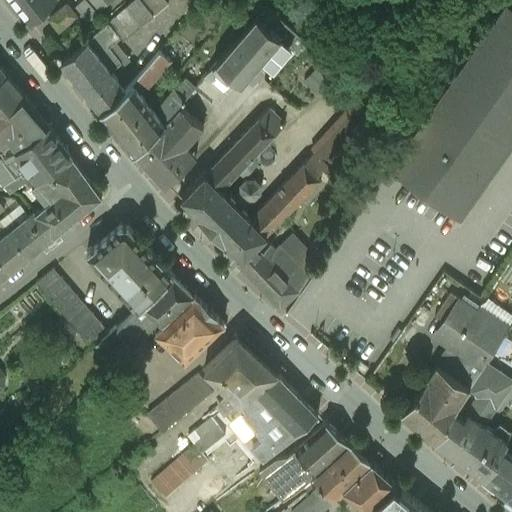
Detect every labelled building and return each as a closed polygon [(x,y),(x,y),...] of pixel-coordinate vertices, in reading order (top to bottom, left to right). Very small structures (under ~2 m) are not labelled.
[(19,0),(31,12),(42,0),(19,0)] [(68,0),(64,0),(51,11),(59,21),(75,8),(68,0)] [(96,6),(91,0),(75,0),(85,14),(96,6)] [(137,0),(131,0),(89,34),(111,62),(117,57),(119,59),(134,47),(124,34),(149,14),(138,1),(137,0)] [(139,0),(138,1),(149,14),(151,17),(165,5),(166,6),(172,0),(139,0)] [(308,35),(268,0),(263,0),(256,8),(281,29),(281,30),(298,45),(308,35)] [(511,0),(501,0),(398,145),(468,195),(504,144),(511,133),(511,0)] [(256,8),(216,54),(241,76),(281,30),(281,29),(256,8)] [(89,34),(87,31),(61,53),(101,103),(126,81),(111,62),(89,34)] [(126,81),(101,103),(117,123),(148,95),(140,84),(148,77),(171,52),(160,42),(132,74),(133,75),(126,81)] [(316,62),(305,73),(316,84),(327,73),(316,62)] [(8,67),(0,72),(0,134),(8,129),(17,140),(17,141),(18,141),(49,116),(49,115),(9,67),(8,68),(8,67)] [(148,95),(117,123),(134,144),(170,109),(180,98),(184,92),(175,80),(161,97),(163,100),(157,106),(148,95)] [(170,109),(134,144),(165,177),(196,147),(186,137),(190,133),(204,118),(180,98),(170,109)] [(269,98),(206,163),(222,179),(239,161),(243,165),(246,164),(256,153),(251,149),(285,114),(269,98)] [(49,116),(18,141),(27,151),(59,129),(49,116)] [(27,151),(32,158),(40,170),(72,147),(59,129),(27,151)] [(222,179),(206,163),(182,187),(242,246),(243,247),(257,234),(320,169),(318,166),(327,155),(321,150),(326,144),(318,136),(250,207),(244,201),(247,198),(243,194),(249,188),(254,188),(260,182),(260,174),(254,168),(246,168),(240,174),(240,180),(237,177),(234,180),(237,183),(235,185),(231,181),(227,185),(222,179)] [(15,147),(6,153),(3,149),(0,150),(0,170),(23,154),(19,148),(15,147)] [(47,194),(87,166),(72,147),(40,170),(32,175),(32,176),(47,194)] [(32,158),(5,177),(9,184),(25,173),(29,178),(32,176),(32,175),(40,170),(32,158)] [(87,166),(47,194),(36,203),(35,202),(29,206),(37,215),(49,230),(55,226),(55,225),(102,187),(87,166)] [(18,215),(39,239),(45,234),(33,219),(37,215),(29,206),(18,215)] [(39,239),(18,215),(10,222),(30,247),(39,239)] [(129,216),(121,216),(87,243),(109,266),(105,270),(115,280),(118,276),(138,297),(172,263),(173,263),(129,216)] [(30,247),(10,222),(0,229),(0,248),(11,262),(30,247)] [(286,241),(275,250),(264,239),(262,239),(257,234),(243,247),(243,248),(242,246),(237,251),(281,296),(299,278),(309,266),(286,241)] [(0,270),(11,262),(0,248),(0,270)] [(109,321),(54,259),(37,274),(92,336),(95,333),(96,334),(109,321)] [(138,298),(118,317),(126,325),(133,333),(158,308),(163,313),(194,285),(172,263),(138,297),(138,298)] [(450,279),(435,302),(444,309),(458,289),(460,286),(450,279)] [(163,313),(155,321),(167,332),(165,334),(164,333),(163,333),(162,333),(159,336),(167,344),(173,338),(185,349),(224,312),(194,284),(194,285),(163,313)] [(504,321),(458,289),(444,309),(438,319),(452,329),(453,329),(485,350),(504,321)] [(118,317),(117,315),(109,321),(96,334),(105,343),(126,325),(118,317)] [(223,375),(258,343),(250,335),(238,325),(204,358),(223,375)] [(485,350),(453,329),(436,352),(470,374),(485,350)] [(258,343),(223,375),(229,380),(219,391),(228,402),(244,388),(277,361),(268,353),(268,352),(258,343)] [(436,352),(418,381),(402,400),(436,428),(455,399),(454,398),(470,374),(436,352)] [(459,447),(482,410),(507,372),(487,358),(473,378),(479,382),(470,397),(464,405),(455,399),(436,428),(435,429),(459,447)] [(277,361),(244,388),(252,396),(264,387),(275,378),(286,370),(277,361)] [(199,362),(147,403),(163,420),(214,379),(199,362)] [(275,378),(290,395),(301,386),(286,370),(275,378)] [(290,395),(275,378),(264,387),(279,403),(290,395)] [(290,395),(306,412),(317,403),(301,386),(290,395)] [(279,403),(264,387),(252,396),(244,403),(258,422),(259,421),(261,424),(272,437),(295,420),(279,403)] [(306,412),(290,395),(279,403),(295,420),(306,412)] [(221,399),(212,406),(216,411),(225,404),(221,399)] [(225,404),(216,411),(220,415),(228,408),(225,404)] [(216,411),(212,406),(188,426),(193,431),(216,411)] [(326,410),(288,443),(275,447),(260,459),(283,487),(296,479),(316,461),(318,462),(350,431),(326,410)] [(482,410),(459,447),(483,465),(484,464),(484,465),(484,464),(504,434),(507,428),(482,410)] [(216,411),(193,431),(194,433),(201,441),(225,422),(220,415),(216,411)] [(318,462),(314,466),(319,472),(318,473),(320,475),(315,479),(312,475),(279,504),(286,511),(303,511),(306,510),(321,497),(330,488),(342,477),(371,450),(350,431),(318,462)] [(194,433),(151,470),(166,487),(209,450),(201,441),(194,433)] [(511,485),(511,440),(504,434),(484,464),(511,485)] [(371,450),(342,477),(351,484),(345,491),(349,494),(355,487),(368,498),(397,471),(372,449),(371,450)] [(430,511),(438,505),(397,471),(367,499),(377,506),(375,509),(377,511),(430,511)] [(321,497),(306,510),(308,511),(319,511),(325,507),(326,502),(321,497)]
